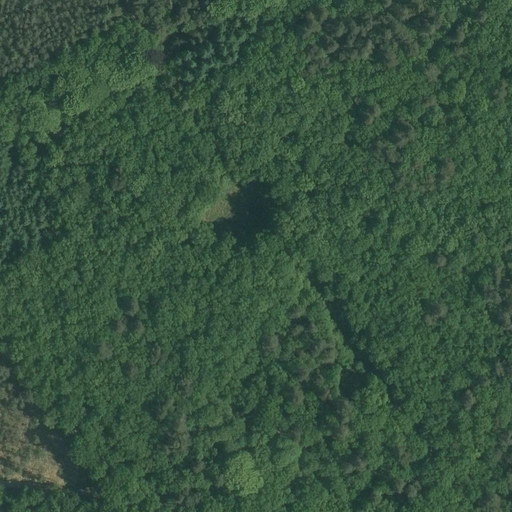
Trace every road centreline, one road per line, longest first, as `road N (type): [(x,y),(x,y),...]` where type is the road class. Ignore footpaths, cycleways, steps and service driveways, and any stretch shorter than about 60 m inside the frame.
road 1 (track): [(0,483),(157,504),(447,443),(511,439)]
road 2 (track): [(0,125),(152,43)]
